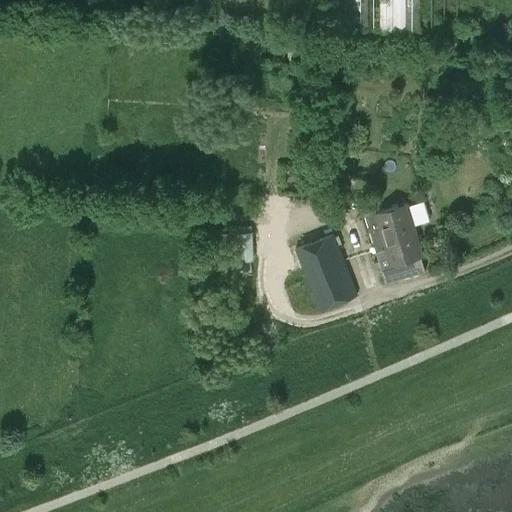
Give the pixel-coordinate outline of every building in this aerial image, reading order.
[(511,30),(511,0),(352,0),(353,31),(511,30)] [(289,34),(288,60),(317,61),(318,36),(289,34)] [(341,130),(339,147),(352,148),(354,131),(341,130)] [(375,209),(365,212),(377,249),(385,247),(386,247),(400,243),(402,249),(405,248),(408,258),(421,254),(423,254),(414,221),(429,217),(421,188),(392,197),(395,206),(376,212),(375,209)] [(251,231),(228,232),(229,260),(252,259),(251,231)] [(318,310),(359,294),(335,233),(278,254),(286,277),(304,271),(318,310)] [(374,261),(376,267),(381,265),(386,281),(425,269),(421,254),(408,258),(405,248),(402,249),(400,243),(386,247),(385,247),(377,249),(380,259),(374,261)]
